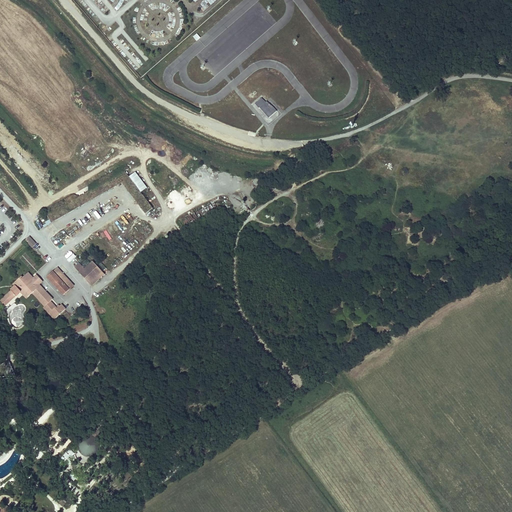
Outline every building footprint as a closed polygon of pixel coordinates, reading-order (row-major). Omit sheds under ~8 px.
[(203,11),(208,7),(204,2),(199,5),(203,11)] [(261,99),(254,105),(258,110),(259,109),(268,120),(276,113),(273,109),(270,111),(265,104),(261,99)] [(51,223),(122,182),(146,214),(153,208),(141,192),(138,188),(129,177),(125,171),(47,215),(51,223)] [(129,177),(138,188),(141,192),(147,187),(135,172),(129,177)] [(104,230),(101,232),(106,241),(109,239),(104,230)] [(25,240),(30,246),(34,242),(29,237),(25,240)] [(85,268),(80,273),(91,286),(108,271),(106,268),(102,272),(93,261),(85,268)] [(57,268),(52,272),(69,291),(73,286),(57,268)] [(69,291),(52,272),(47,277),(63,295),(69,291)] [(28,273),(22,278),(27,284),(33,278),(28,273)] [(27,284),(22,278),(20,277),(13,284),(15,286),(10,290),(11,291),(0,300),(0,302),(4,307),(15,296),(16,297),(20,292),(23,295),(25,293),(28,297),(32,293),(34,292),(46,306),(44,307),(43,308),(52,317),(53,316),(56,319),(65,310),(61,305),(56,309),(49,301),(53,298),(40,284),(42,282),(36,275),(33,278),(27,284)] [(34,292),(32,293),(44,307),(46,306),(34,292)] [(82,440),(81,442),(80,446),(80,448),(80,450),(81,451),(82,453),(84,455),(86,456),(89,457),(92,456),(95,455),(97,453),(99,451),(99,449),(100,448),(99,445),(98,441),(97,440),(95,438),(93,437),(91,437),(89,437),(87,437),(84,438),(82,440)] [(69,439),(65,443),(72,450),(76,446),(69,439)]
